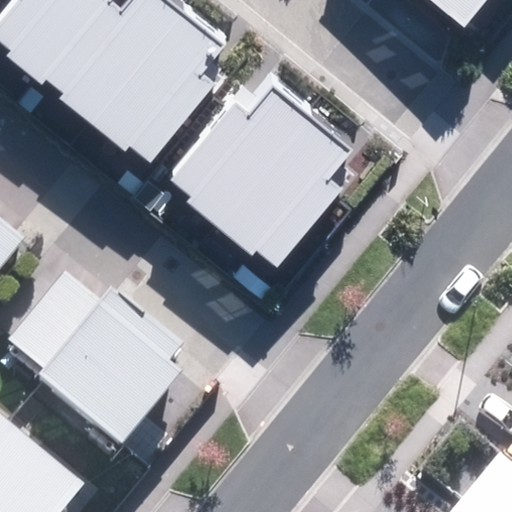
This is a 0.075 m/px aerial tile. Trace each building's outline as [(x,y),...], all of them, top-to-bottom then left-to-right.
[(129,143),(150,159),(211,83),(201,74),(226,44),(171,0),(134,0),(123,14),(112,5),(115,0),(13,0),(0,17),(0,39),(10,47),(4,54),(41,83),(46,77),(64,92),(60,97),(124,149),(129,143)] [(426,0),(463,29),(486,0),(426,0)] [(256,249),(277,266),(345,188),(330,176),(354,149),(278,83),(248,116),(236,105),(170,181),(188,197),(186,200),(250,256),(256,249)] [(0,270),(27,237),(0,214),(0,270)] [(6,339),(121,444),(182,377),(170,366),(184,351),(109,282),(95,298),(67,272),(6,339)] [(0,511),(60,511),(83,485),(0,414),(0,511)] [(511,511),(511,461),(500,452),(450,511),(511,511)]
